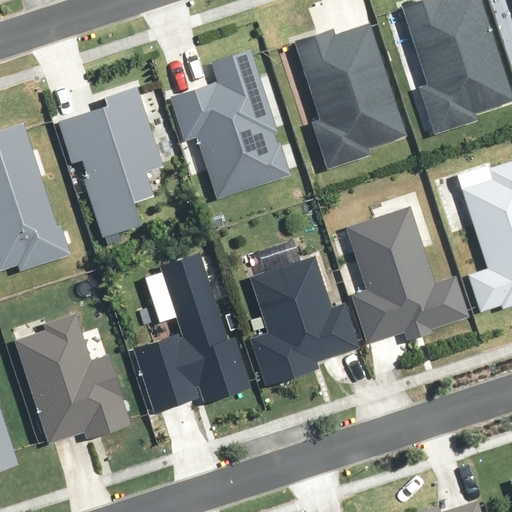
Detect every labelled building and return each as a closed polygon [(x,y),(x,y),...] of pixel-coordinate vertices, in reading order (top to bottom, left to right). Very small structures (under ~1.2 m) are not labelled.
[(434,0),(418,0),(398,7),(422,84),(413,87),(427,132),(470,119),(468,111),(506,99),(474,0),(440,0),(435,2),(434,0)] [(321,29),(288,39),(314,120),(306,122),(321,168),(364,154),(361,146),(397,134),(362,25),(324,38),(321,29)] [(290,145),(276,149),(268,126),(283,122),(268,77),(254,82),(243,49),(211,59),(218,80),(166,97),(191,173),(202,169),(212,197),(284,173),(283,169),(297,164),(290,145)] [(174,157),(151,91),(135,96),(131,83),(94,96),(98,106),(54,121),(94,237),(139,222),(131,198),(164,187),(161,160),(174,157)] [(61,255),(19,122),(0,127),(0,267),(11,264),(13,270),(61,255)] [(511,158),(449,178),(476,263),(456,269),(472,321),(473,324),(511,311),(511,158)] [(407,206),(333,229),(350,285),(339,288),(359,352),(389,343),(390,348),(467,325),(451,271),(428,278),(407,206)] [(359,352),(339,288),(335,290),(322,248),(236,274),(252,328),(235,333),(253,393),(320,373),(317,364),(359,352)] [(246,391),(201,249),(152,265),(175,334),(148,343),(167,404),(195,395),(198,406),(246,391)] [(127,424),(106,353),(85,360),(72,316),(40,325),(42,332),(11,342),(42,443),(78,432),(80,438),(127,424)] [(0,466),(12,463),(0,425),(0,466)] [(475,511),(473,503),(441,511),(439,511),(437,503),(408,511),(475,511)]
